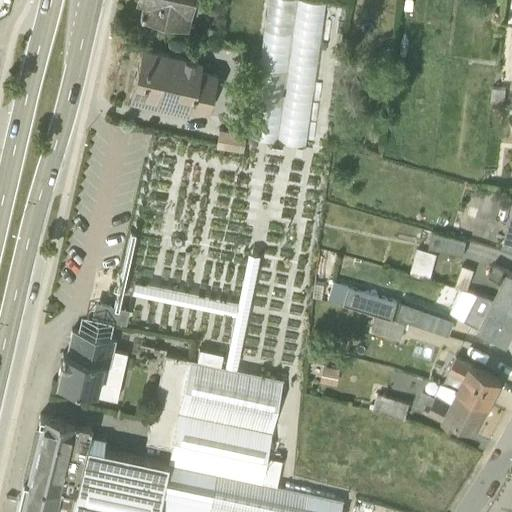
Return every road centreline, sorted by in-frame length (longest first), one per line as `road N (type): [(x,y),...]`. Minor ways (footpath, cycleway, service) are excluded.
road 1 (primary): [(0,359),(91,0)]
road 2 (primary): [(50,0),(0,211)]
